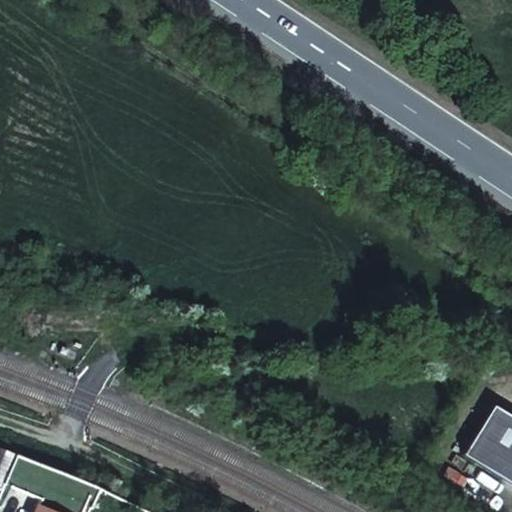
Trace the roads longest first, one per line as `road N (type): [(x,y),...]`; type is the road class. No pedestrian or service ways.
road 1 (motorway): [(244,0),(511,175)]
road 2 (track): [(217,511),(0,413)]
